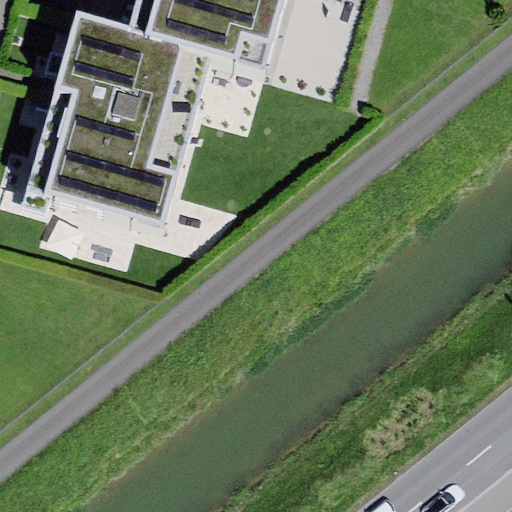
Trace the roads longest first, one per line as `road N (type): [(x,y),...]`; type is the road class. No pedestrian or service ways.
road 1 (residential): [(511,40),(0,462)]
road 2 (secondary): [(411,511),(511,430)]
